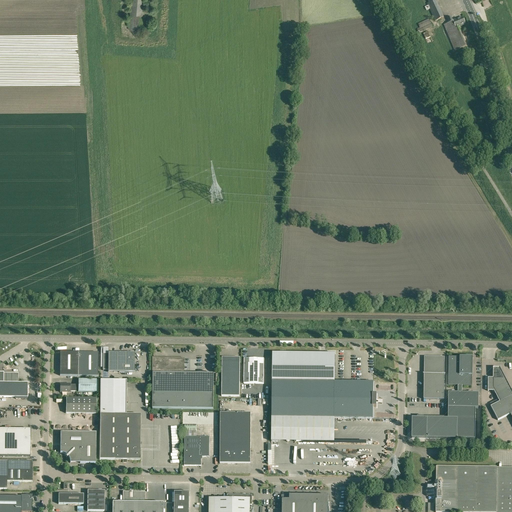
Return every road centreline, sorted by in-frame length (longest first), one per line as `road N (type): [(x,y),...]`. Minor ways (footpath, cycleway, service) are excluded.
road 1 (unclassified): [(403,343),(402,448),(375,476),(46,475)]
road 2 (unclassified): [(403,343),(48,336)]
road 3 (primary): [(511,164),(490,65),(465,0)]
road 4 (unclassified): [(46,475),(48,336)]
